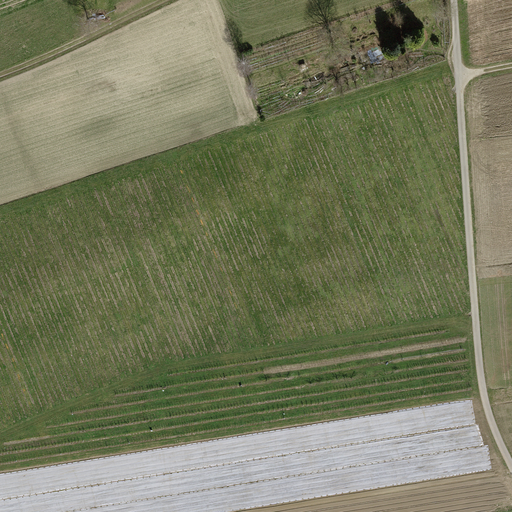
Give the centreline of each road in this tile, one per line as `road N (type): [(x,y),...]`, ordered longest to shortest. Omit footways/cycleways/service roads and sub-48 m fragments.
road 1 (track): [(453,0),(480,374),(511,467)]
road 2 (track): [(0,73),(164,0)]
